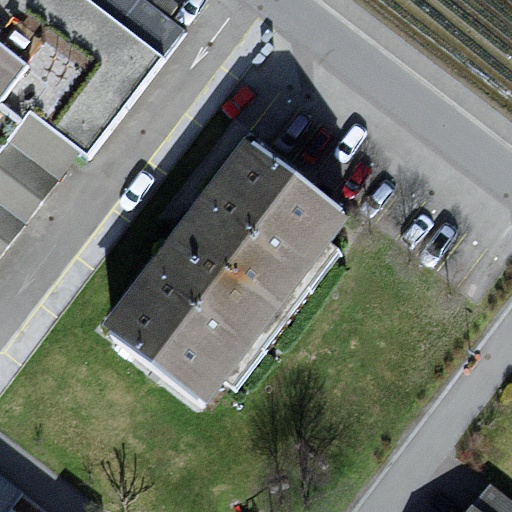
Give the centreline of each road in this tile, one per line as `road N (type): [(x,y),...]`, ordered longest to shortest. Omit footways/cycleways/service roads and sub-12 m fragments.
road 1 (residential): [(279,0),(511,178)]
road 2 (residential): [(511,333),(375,511)]
